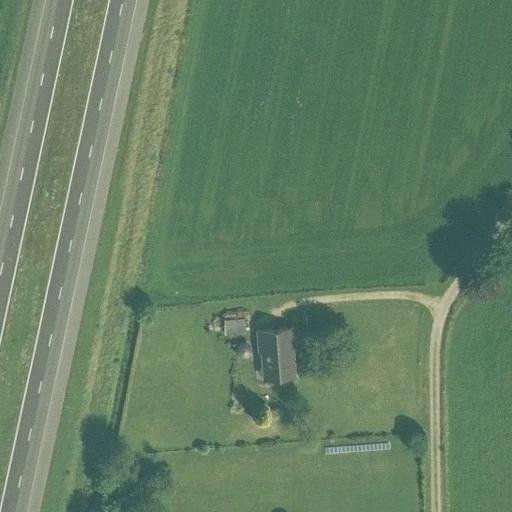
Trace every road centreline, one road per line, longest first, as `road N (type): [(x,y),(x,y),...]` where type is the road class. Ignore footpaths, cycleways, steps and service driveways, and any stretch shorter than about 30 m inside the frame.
road 1 (trunk): [(12,511),(122,0)]
road 2 (unclassified): [(432,511),(420,339),(511,188)]
road 3 (trunk): [(58,0),(0,272)]
